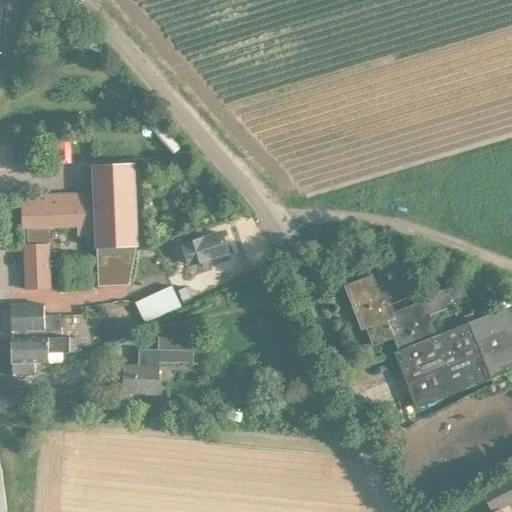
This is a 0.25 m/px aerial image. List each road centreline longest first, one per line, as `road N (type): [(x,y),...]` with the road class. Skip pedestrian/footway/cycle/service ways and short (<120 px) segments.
road 1 (unclassified): [(390,511),(275,216),(84,0)]
road 2 (track): [(275,216),(393,226),(511,265)]
